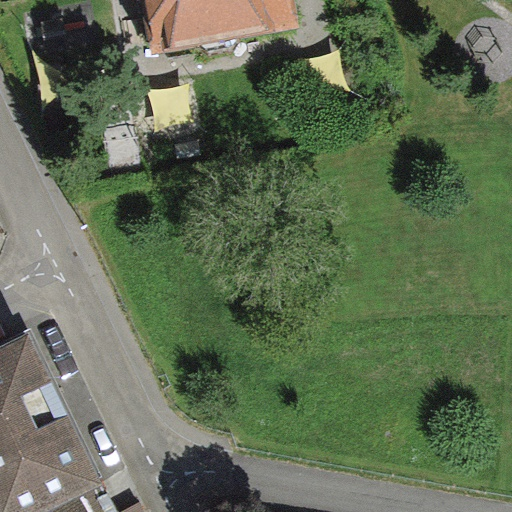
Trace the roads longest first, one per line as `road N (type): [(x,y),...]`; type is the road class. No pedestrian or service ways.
road 1 (residential): [(159,483),(183,472),(235,471),(463,511)]
road 2 (residential): [(56,262),(159,483)]
road 3 (residential): [(0,142),(56,262)]
